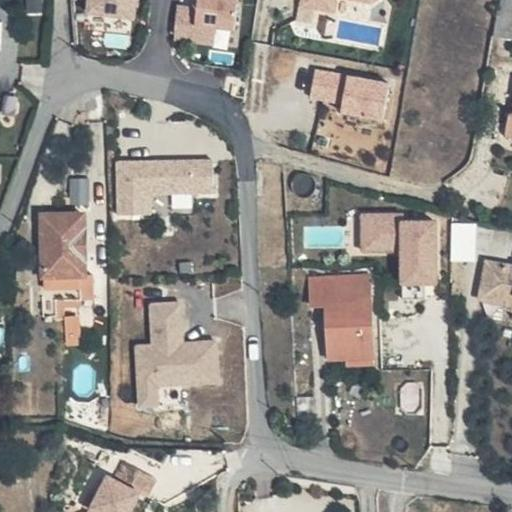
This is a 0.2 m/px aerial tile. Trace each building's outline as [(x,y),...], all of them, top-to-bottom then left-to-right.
[(91,0),(90,10),(138,16),(140,0),(91,0)] [(179,0),(179,41),(241,40),(240,0),(179,0)] [(304,0),(304,8),(340,11),(340,0),(351,0),(386,2),(386,0),(304,0)] [(316,69),(315,98),(344,100),(343,115),(389,117),(391,73),(316,69)] [(120,160),(122,212),(156,211),(156,191),(217,190),(216,158),(120,160)] [(49,269),(88,268),(86,210),(47,211),(49,269)] [(350,212),(351,247),(362,247),(361,211),(350,212)] [(403,249),(403,297),(429,297),(429,281),(440,281),(440,218),(404,219),(404,212),(365,212),(365,249),(403,249)] [(455,221),(455,258),(478,258),(478,221),(455,221)] [(511,264),(489,261),(485,285),(500,289),(499,300),(511,302),(511,264)] [(88,268),(49,269),(50,293),(88,292),(88,268)] [(375,346),(372,273),(311,277),(313,304),(328,302),(332,358),(351,356),(350,347),(375,346)] [(500,289),(485,285),(483,297),(499,300),(500,289)] [(139,343),(141,404),(161,403),(161,383),(222,381),(220,337),(187,338),(186,300),(153,302),(155,343),(139,343)] [(67,314),(69,343),(84,342),(82,313),(67,314)] [(376,355),(375,346),(350,347),(351,356),(376,355)] [(109,474),(90,511),(130,511),(142,490),(149,494),(158,475),(125,459),(116,477),(109,474)]
